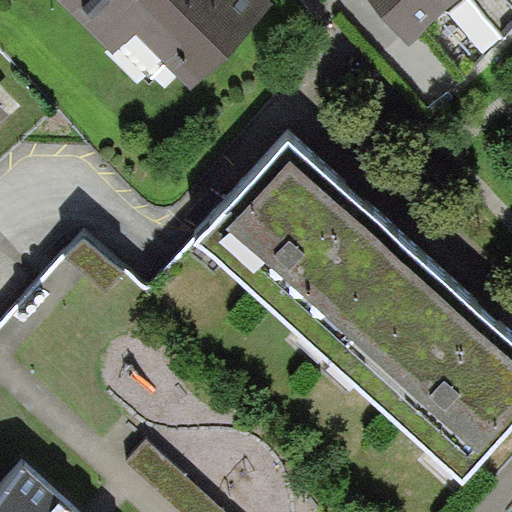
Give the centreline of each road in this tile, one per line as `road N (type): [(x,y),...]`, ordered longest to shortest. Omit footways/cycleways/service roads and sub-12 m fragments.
road 1 (unknown): [(330,24),(290,96),(180,209),(118,213),(72,183),(41,182),(0,209)]
road 2 (track): [(315,0),(511,222)]
road 3 (unknown): [(11,351),(179,511)]
